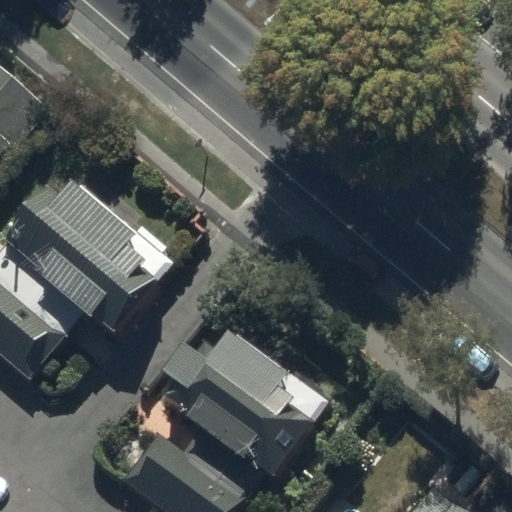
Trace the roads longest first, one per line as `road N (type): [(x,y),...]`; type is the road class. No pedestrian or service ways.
road 1 (primary): [(511,300),(159,0)]
road 2 (primary): [(369,0),(511,122)]
